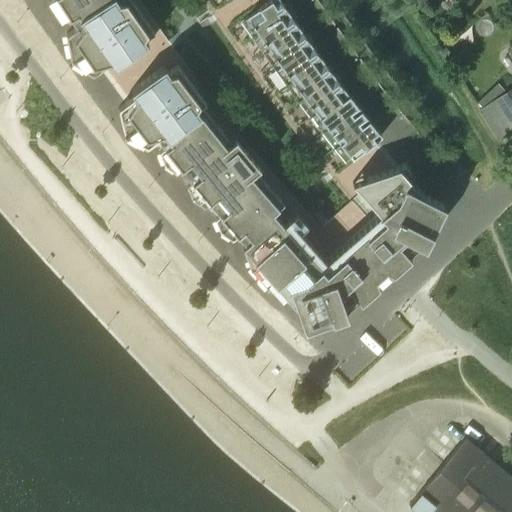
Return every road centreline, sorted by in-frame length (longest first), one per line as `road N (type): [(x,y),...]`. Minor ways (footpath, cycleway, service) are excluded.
road 1 (residential): [(478,219),(370,96),(300,0)]
road 2 (residential): [(324,362),(478,219)]
